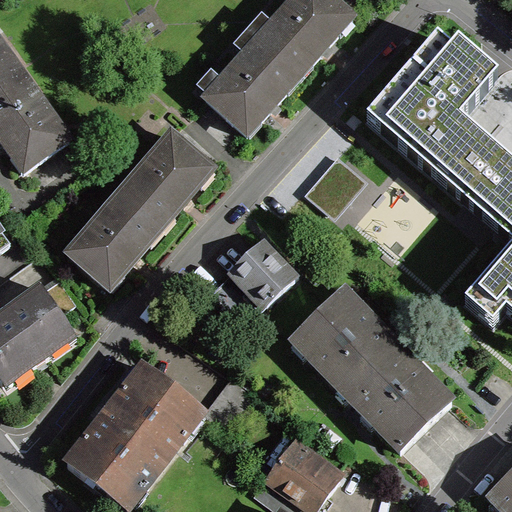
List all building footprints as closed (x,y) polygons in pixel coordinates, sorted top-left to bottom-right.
[(340,0),(287,0),(201,96),(248,138),(357,15),(340,0)] [(498,64),(458,29),(451,37),(438,26),(367,108),(511,233),(511,238),(465,293),(492,316),(506,300),(511,305),(511,152),(460,108),(498,64)] [(0,156),(18,183),(73,146),(0,39),(0,156)] [(170,127),(63,251),(111,292),(218,168),(170,127)] [(0,225),(0,247),(11,240),(0,225)] [(263,238),(229,273),(263,308),(298,274),(263,238)] [(44,291),(0,323),(0,377),(10,391),(80,341),(44,291)] [(351,293),(293,349),(402,460),(459,405),(351,293)] [(143,370),(66,469),(121,511),(138,511),(209,422),(143,370)] [(324,511),(350,472),(301,440),(270,488),(307,511),(324,511)] [(511,511),(511,447),(471,488),(495,511),(511,511)]
